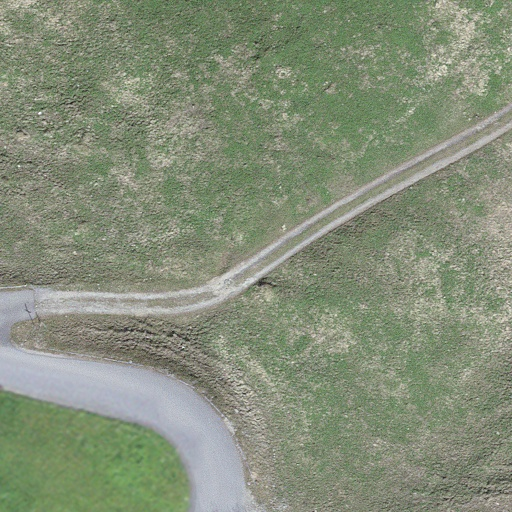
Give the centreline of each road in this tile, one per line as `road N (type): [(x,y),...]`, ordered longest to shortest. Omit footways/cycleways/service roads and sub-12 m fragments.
road 1 (track): [(511,116),(340,212),(226,291),(148,306),(0,307)]
road 2 (unclassified): [(0,365),(120,394),(187,425),(211,467),(213,511)]
